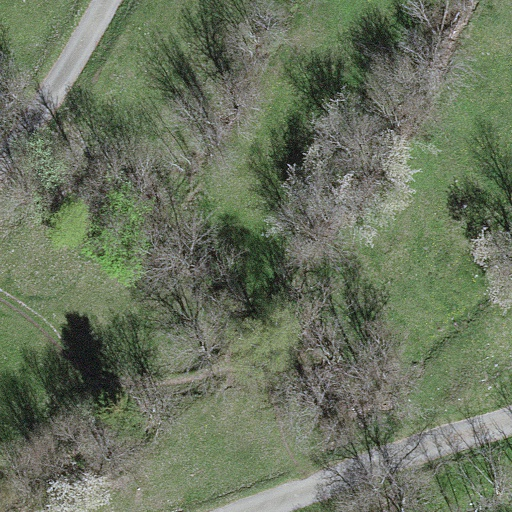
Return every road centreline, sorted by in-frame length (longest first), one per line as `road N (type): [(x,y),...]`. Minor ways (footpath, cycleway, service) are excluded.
road 1 (residential): [(511,418),(236,511)]
road 2 (residential): [(0,164),(107,0)]
